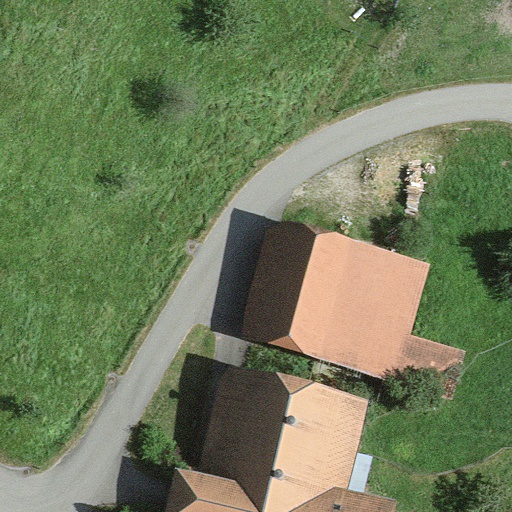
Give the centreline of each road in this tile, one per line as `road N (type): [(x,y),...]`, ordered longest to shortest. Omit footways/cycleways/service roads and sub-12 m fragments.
road 1 (track): [(511,100),(424,109),(336,140),(290,168),(246,211),(79,474),(43,499),(0,500)]
road 2 (track): [(396,0),(319,110),(307,157)]
